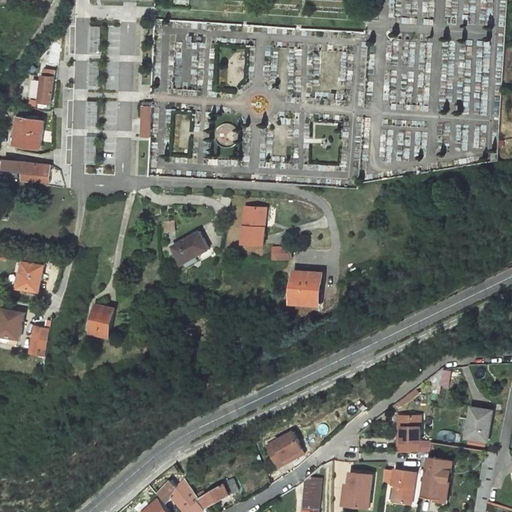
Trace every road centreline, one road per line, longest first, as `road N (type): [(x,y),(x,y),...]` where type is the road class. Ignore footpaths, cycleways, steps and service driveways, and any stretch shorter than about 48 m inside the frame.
road 1 (tertiary): [(511,275),(177,438),(87,511)]
road 2 (residential): [(511,351),(442,361),(237,511)]
road 3 (residential): [(330,288),(333,234),(318,199),(294,189),(122,182)]
road 4 (residential): [(128,12),(366,25)]
road 5 (residential): [(84,9),(77,172),(84,186)]
road 6 (residential): [(84,186),(68,269),(48,313)]
